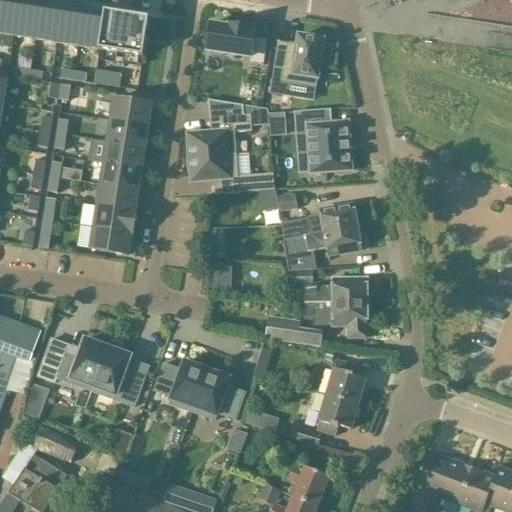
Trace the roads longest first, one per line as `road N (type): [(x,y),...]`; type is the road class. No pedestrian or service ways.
road 1 (residential): [(409,399),(416,363),(410,282),(347,8)]
road 2 (residential): [(194,0),(148,299)]
road 3 (residential): [(148,299),(0,277)]
road 4 (residential): [(362,511),(409,399)]
